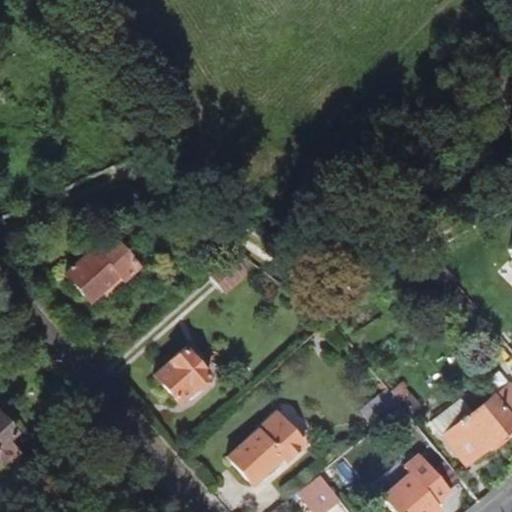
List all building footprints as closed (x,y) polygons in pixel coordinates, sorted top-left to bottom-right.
[(63,274),(87,302),(117,276),(121,282),(136,268),(107,235),(63,274)] [(254,266),(232,251),(207,273),(225,293),(254,266)] [(456,283),(430,251),(393,274),(410,295),(422,285),(434,301),(456,283)] [(208,376),(183,348),(152,375),(177,403),(208,376)] [(441,436),(464,465),(488,446),(491,450),(505,439),(501,434),(511,425),(511,387),(508,383),(471,412),(460,398),(430,422),(441,436)] [(374,428),(401,407),(387,391),(361,412),(374,428)] [(81,417),(90,427),(101,417),(92,408),(81,417)] [(275,413),(225,457),(251,485),(281,458),(284,461),(303,444),(275,413)] [(5,442),(15,434),(0,417),(0,472),(2,474),(6,470),(9,473),(11,473),(18,467),(18,465),(16,462),(20,458),(5,442)] [(58,437),(67,447),(90,427),(81,417),(58,437)] [(511,433),(511,425),(501,434),(505,439),(511,433)] [(448,491),(418,455),(403,467),(375,491),(380,498),(391,511),(435,511),(439,509),(434,503),(448,491)] [(323,511),(338,500),(318,474),(296,492),(312,511),(323,511)]
